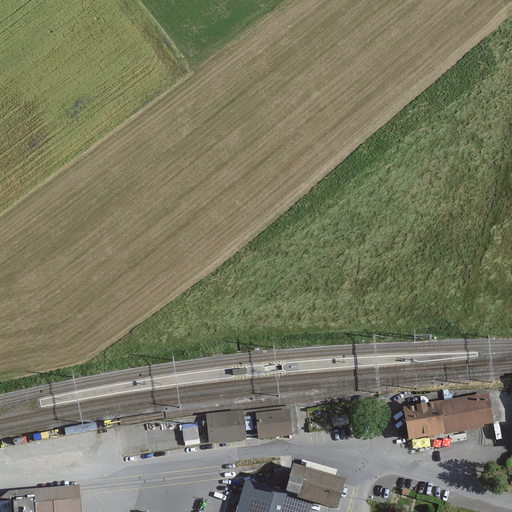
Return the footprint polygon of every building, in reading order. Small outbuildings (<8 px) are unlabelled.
[(488,395),(406,410),(411,439),(449,433),(483,426),(482,421),(492,419),(488,395)] [(290,409),(256,413),(259,439),(293,435),(290,409)] [(246,439),(243,410),(206,414),(209,443),(246,439)] [(199,440),(196,421),(182,423),(185,443),(199,440)] [(296,463),(289,488),(336,502),(343,477),(296,463)] [(309,511),(314,499),(246,480),(237,511),(309,511)] [(74,511),(73,500),(0,507),(0,511),(74,511)]
